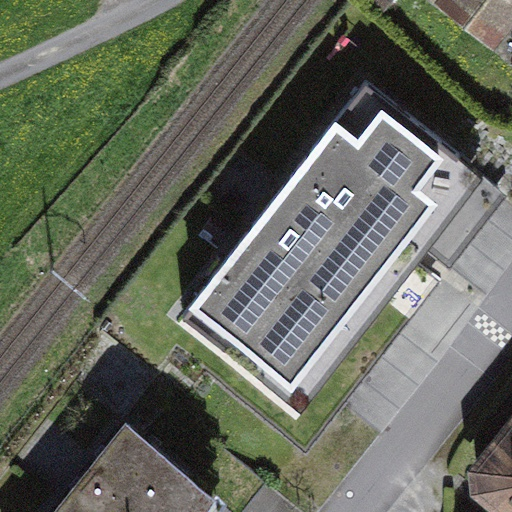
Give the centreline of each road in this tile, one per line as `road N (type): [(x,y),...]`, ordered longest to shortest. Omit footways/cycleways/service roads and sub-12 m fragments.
road 1 (residential): [(511,303),(344,511)]
road 2 (residential): [(0,71),(153,0)]
